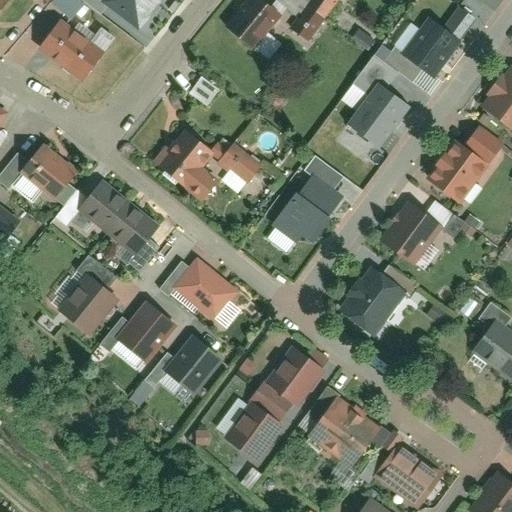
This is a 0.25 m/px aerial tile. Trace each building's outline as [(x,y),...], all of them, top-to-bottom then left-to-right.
[(60,0),(82,16),(94,0),(60,0)] [(160,0),(99,0),(98,2),(137,32),(160,0)] [(279,0),(235,0),(223,17),(266,50),(280,31),(266,20),(281,1),(279,0)] [(294,6),(284,19),(303,33),(328,0),(285,0),(294,6)] [(59,7),(36,37),(79,69),(101,38),(59,7)] [(432,76),(473,21),(459,10),(443,31),(430,22),(405,55),(432,76)] [(511,50),(502,64),(498,61),(486,78),(490,81),(479,96),(511,120),(511,50)] [(217,78),(198,63),(183,83),(202,98),(217,78)] [(362,71),(351,85),(366,96),(376,82),(362,71)] [(411,107),(378,83),(347,125),(380,149),(411,107)] [(0,113),(9,100),(0,94),(0,113)] [(456,125),(424,168),(458,194),(504,132),(477,112),(463,130),(456,125)] [(164,133),(150,151),(198,188),(218,163),(203,152),(214,138),(184,114),(167,136),(164,133)] [(77,156),(41,127),(16,159),(52,188),(77,156)] [(230,131),(214,151),(225,161),(227,158),(244,171),(249,166),(267,181),(279,165),(261,151),(259,153),(230,131)] [(160,211),(103,165),(98,171),(87,163),(68,187),(79,195),(77,198),(134,243),(128,251),(140,260),(159,235),(148,226),(160,211)] [(23,183),(0,165),(0,197),(7,203),(23,183)] [(326,218),(341,197),(313,177),(298,197),(296,196),(275,225),(296,241),(302,234),(312,241),(328,220),(326,218)] [(408,187),(377,228),(412,255),(438,220),(451,230),(460,218),(469,225),(474,217),(472,216),(466,211),(464,213),(451,203),(453,202),(427,182),(417,194),(408,187)] [(466,211),(472,216),(478,208),(472,203),(466,211)] [(0,247),(19,222),(0,207),(0,247)] [(238,278),(196,244),(187,254),(181,249),(159,276),(169,284),(172,280),(211,312),(214,309),(225,317),(241,298),(230,289),(238,278)] [(88,327),(119,288),(107,278),(116,267),(88,245),(70,267),(67,265),(52,284),(54,286),(48,294),(55,299),(54,301),(88,327)] [(354,288),(340,307),(376,334),(389,317),(394,320),(403,308),(400,306),(407,297),(424,309),(427,306),(441,316),(449,305),(416,280),(420,275),(387,252),(382,259),(378,256),(368,269),(361,264),(347,283),(354,288)] [(473,307),(484,293),(468,280),(455,297),(471,310),(473,307)] [(178,312),(146,288),(123,319),(114,313),(99,333),(107,340),(109,337),(137,358),(143,349),(147,352),(178,312)] [(485,316),(468,339),(470,340),(465,347),(479,358),(484,351),(509,370),(511,365),(511,317),(505,313),(511,306),(488,288),(484,293),(473,307),(485,316)] [(225,345),(192,320),(173,346),(165,340),(128,389),(136,394),(162,360),(195,385),(225,345)] [(294,397),(326,357),(294,332),(263,372),(259,369),(248,383),(252,387),(220,428),(251,453),(284,411),(278,407),(289,393),(294,397)] [(238,359),(247,366),(257,353),(248,346),(238,359)] [(346,456),(379,415),(327,373),(304,402),(313,409),(303,421),(308,425),(303,432),(315,442),(320,435),(346,456)] [(362,456),(415,497),(441,463),(398,429),(402,425),(392,417),(362,456)] [(208,436),(208,419),(194,419),(193,435),(208,436)] [(511,511),(511,470),(497,459),(467,500),(483,511),(511,511)] [(405,511),(406,511),(370,483),(347,511),(405,511)] [(319,511),(321,510),(308,500),(298,511),(319,511)]
